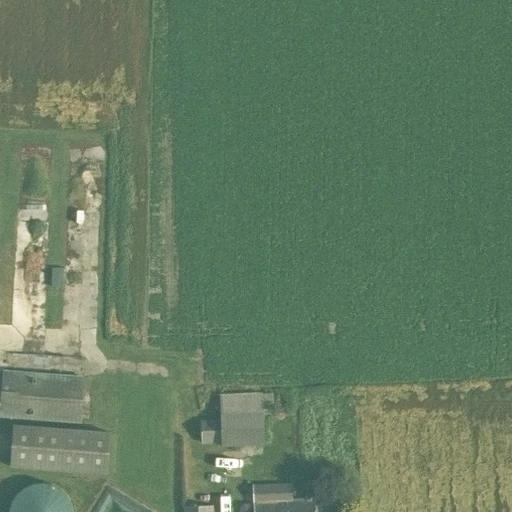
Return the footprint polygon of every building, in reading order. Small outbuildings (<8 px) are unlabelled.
[(0,418),(81,423),(84,376),(2,371),(0,399),(0,418)] [(264,445),(262,393),(218,395),(219,419),(200,420),(201,444),(221,443),(222,447),(264,445)] [(106,476),(109,432),(12,425),(9,468),(106,476)] [(72,511),(73,511),(71,506),(69,501),(67,497),(64,493),(60,490),(55,487),(51,485),(46,484),(41,484),(36,484),(31,485),(26,487),(22,490),(18,493),(14,497),(12,501),(10,506),(9,511),(8,511),(72,511)] [(291,501),(290,484),(253,486),(254,511),(314,511),(313,493),(305,494),(306,501),(291,501)]
